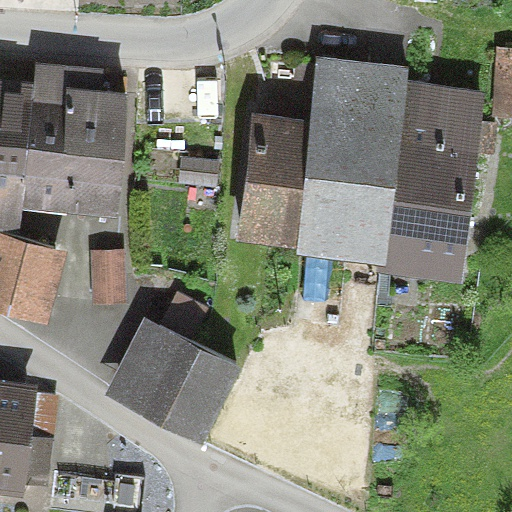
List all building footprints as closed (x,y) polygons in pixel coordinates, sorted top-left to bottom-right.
[(511,42),(492,41),(487,111),(511,112),(511,42)] [(22,212),(56,216),(69,89),(99,92),(102,69),(37,63),(35,79),(22,212)] [(35,79),(0,75),(0,229),(20,231),(22,212),(35,79)] [(298,116),(240,110),(226,234),(446,260),(466,96),(303,77),(298,116)] [(99,92),(69,89),(56,216),(119,222),(132,95),(99,92)] [(50,258),(0,244),(0,303),(35,313),(50,258)] [(122,253),(96,254),(98,301),(124,299),(122,253)] [(231,367),(150,328),(118,392),(199,432),(231,367)] [(33,390),(0,384),(0,488),(18,491),(33,390)]
